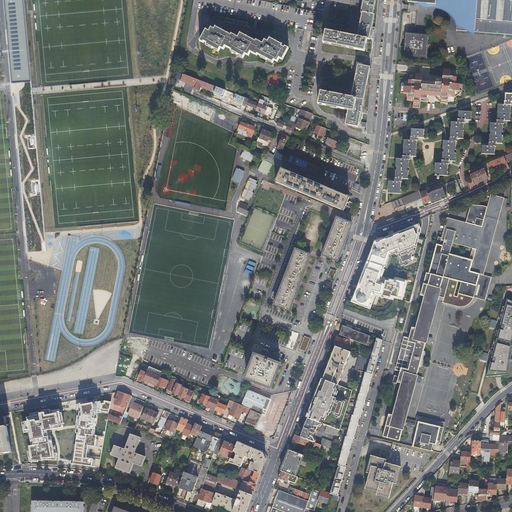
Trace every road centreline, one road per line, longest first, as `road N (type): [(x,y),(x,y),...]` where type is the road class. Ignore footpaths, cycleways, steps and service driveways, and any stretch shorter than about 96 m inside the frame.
road 1 (residential): [(0,405),(122,382),(278,450)]
road 2 (secondary): [(362,229),(278,450)]
road 3 (residential): [(375,168),(175,87)]
road 4 (residential): [(341,511),(390,331)]
road 5 (residential): [(511,387),(392,511)]
road 6 (secondary): [(391,0),(375,168)]
road 7 (residential): [(362,229),(511,170)]
